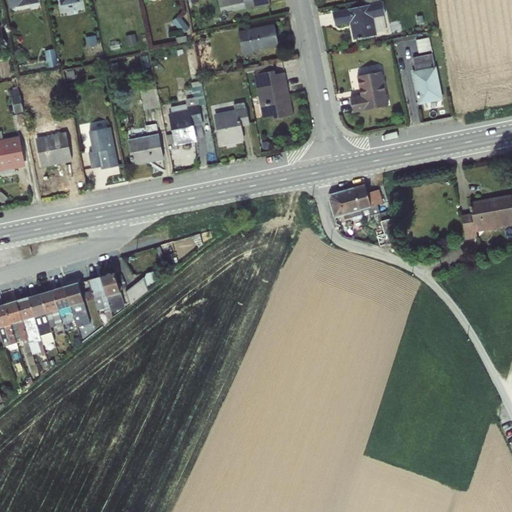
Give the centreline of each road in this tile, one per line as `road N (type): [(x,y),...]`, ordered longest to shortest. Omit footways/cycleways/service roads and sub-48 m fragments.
road 1 (residential): [(318,171),(336,238),(423,272),(462,316),(511,407)]
road 2 (secondary): [(338,167),(511,133)]
road 3 (residential): [(338,167),(300,0)]
road 4 (residential): [(0,278),(106,245),(152,207)]
road 5 (secondary): [(152,207),(318,171)]
road 6 (secondary): [(0,238),(152,207)]
